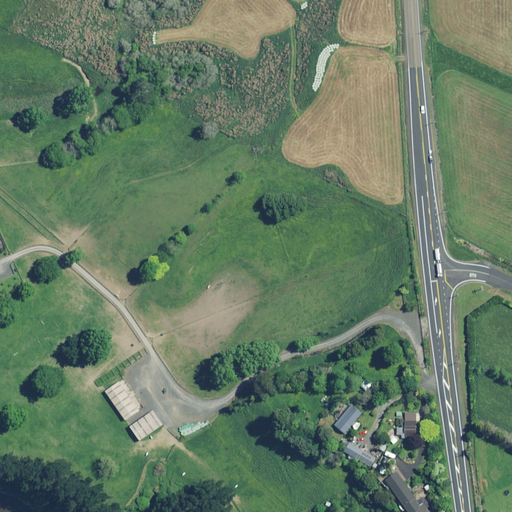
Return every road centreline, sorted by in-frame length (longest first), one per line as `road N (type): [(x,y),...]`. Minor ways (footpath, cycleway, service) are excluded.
road 1 (primary): [(433,269),(412,0)]
road 2 (primary): [(462,511),(433,269)]
